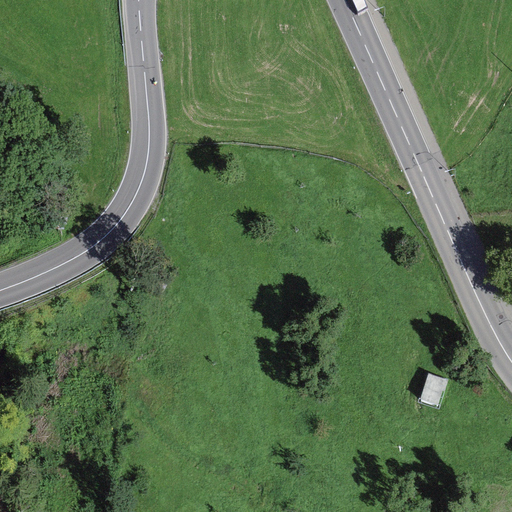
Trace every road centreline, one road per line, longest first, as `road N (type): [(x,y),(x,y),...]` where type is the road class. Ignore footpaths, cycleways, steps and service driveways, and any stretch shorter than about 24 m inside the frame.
road 1 (tertiary): [(344,0),(511,362)]
road 2 (tertiary): [(0,290),(98,245),(142,186),(150,146),(139,0)]
